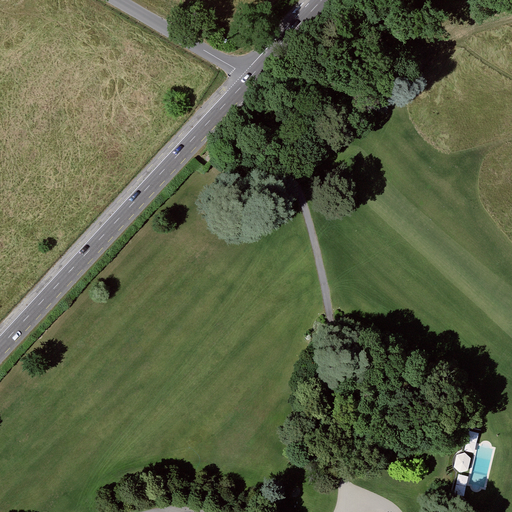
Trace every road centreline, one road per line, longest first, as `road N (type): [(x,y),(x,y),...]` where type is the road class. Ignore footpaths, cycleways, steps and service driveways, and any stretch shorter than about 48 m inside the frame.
road 1 (primary): [(0,348),(250,78)]
road 2 (tertiary): [(250,78),(116,0)]
